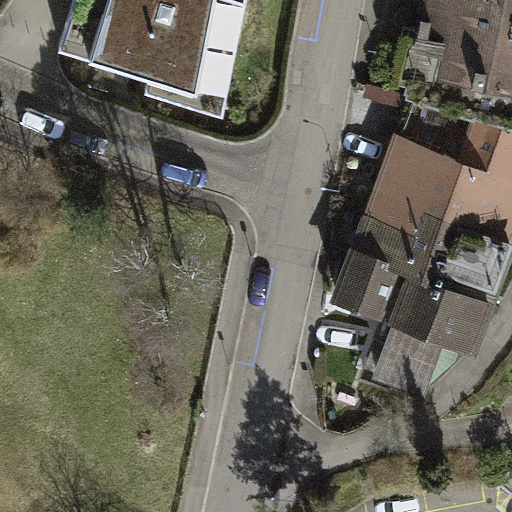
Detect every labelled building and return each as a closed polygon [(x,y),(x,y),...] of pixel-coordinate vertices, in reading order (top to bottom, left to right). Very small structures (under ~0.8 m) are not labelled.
[(71,0),(61,40),(147,66),(143,84),(223,111),(246,0),(71,0)] [(511,0),(426,0),(407,93),(413,95),(511,125),(511,0)] [(511,125),(413,95),(398,135),(511,175),(511,125)] [(511,223),(511,175),(398,135),(372,206),(446,234),(460,204),(511,223)] [(487,295),(511,231),(511,223),(460,204),(446,234),(372,206),(357,247),(399,262),(416,268),(487,295)] [(382,313),(399,262),(357,247),(335,296),(382,313)] [(471,343),(487,295),(416,268),(385,351),(371,345),(360,366),(391,381),(395,373),(423,384),(452,360),(460,339),(471,343)]
